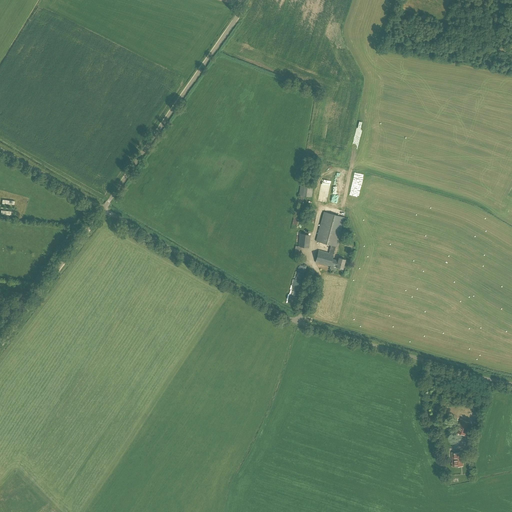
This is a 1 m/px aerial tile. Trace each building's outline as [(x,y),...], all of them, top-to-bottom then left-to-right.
[(322,190),(332,191),(334,175),(330,174),(329,177),(331,177),(329,184),(323,183),(322,190)] [(331,192),(330,202),(346,204),(348,182),(346,182),(346,179),(336,179),(335,192),(331,192)] [(312,197),(313,186),(300,184),(299,195),(300,195),(298,204),(302,205),(304,196),(312,197)] [(336,247),(344,217),(324,212),(316,241),(331,245),(330,248),(329,248),(329,249),(330,249),(329,253),(318,250),(315,262),(330,266),(330,268),(336,270),(336,267),(343,269),(345,259),(339,258),(338,261),(332,260),(334,253),(336,246),(336,247)] [(309,248),(310,235),(300,234),(298,246),(295,246),(294,258),(300,259),(301,247),(309,248)] [(334,293),(335,292),(337,281),(331,279),(328,291),(334,293)] [(342,294),(345,283),(341,282),(342,280),(338,279),(337,281),(335,292),(342,294)] [(467,432),(471,423),(462,419),(458,429),(467,432)] [(453,467),(463,466),(462,452),(452,453),(453,467)]
